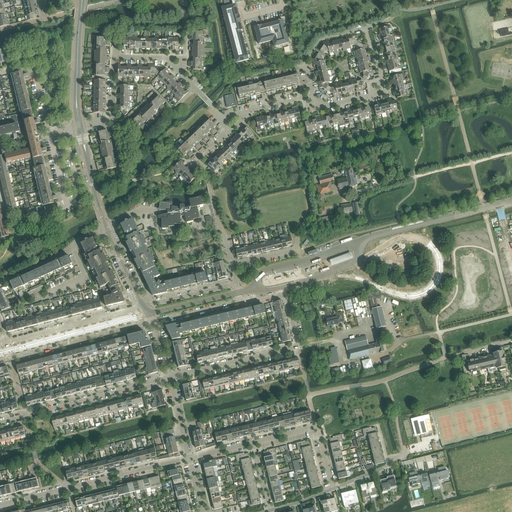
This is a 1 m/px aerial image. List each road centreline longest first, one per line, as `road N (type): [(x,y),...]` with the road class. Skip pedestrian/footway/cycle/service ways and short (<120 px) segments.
road 1 (residential): [(170,379),(296,347),(284,294)]
road 2 (residential): [(170,379),(0,422)]
road 3 (tertiary): [(0,362),(150,322)]
road 4 (tertiary): [(142,306),(0,344)]
road 5 (residential): [(312,97),(327,107),(383,94),(364,28)]
road 6 (residential): [(8,221),(66,205),(49,134)]
road 7 (tertiary): [(79,128),(81,0)]
road 8 (residential): [(333,489),(315,429),(253,443)]
road 9 (residential): [(68,489),(188,458)]
